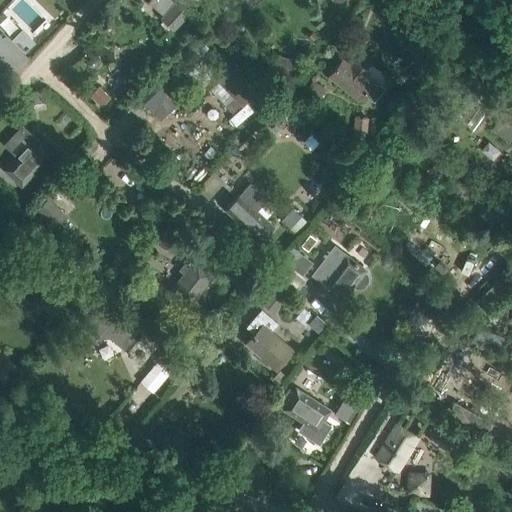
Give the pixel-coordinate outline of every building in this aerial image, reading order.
[(149,0),(148,2),(162,14),(159,17),(173,29),(198,1),(196,0),(149,0)] [(278,55),(273,72),(292,78),(297,60),(278,55)] [(363,95),(372,102),(384,87),(373,82),(365,76),(369,72),(353,60),(350,64),(342,58),(327,76),(358,101),(363,95)] [(218,81),(210,89),(225,104),(226,103),(235,112),(242,106),(259,89),(234,63),(217,80),(218,81)] [(314,81),(306,93),(318,100),(326,88),(314,81)] [(98,87),(89,95),(100,107),(109,98),(98,87)] [(44,90),(28,92),(29,103),(46,100),(44,90)] [(273,118),(266,111),(257,120),(264,127),(273,118)] [(511,113),(508,111),(495,128),(510,140),(511,137),(511,113)] [(355,117),(354,134),(367,135),(368,118),(355,117)] [(165,137),(154,147),(164,157),(175,147),(165,137)] [(2,168),(21,186),(50,156),(31,138),(2,168)] [(72,209),(87,191),(63,171),(54,181),(61,187),(55,195),(72,209)] [(260,242),(275,226),(257,210),(268,198),(250,182),(225,209),(260,242)] [(299,236),(310,224),(291,207),(280,219),(299,236)] [(289,267),(301,277),(312,261),(300,252),(289,267)] [(366,273),(365,272),(367,269),(346,253),(323,283),(345,300),(354,288),(355,288),(357,289),(358,289),(360,289),(362,288),(363,287),(365,286),(366,284),(367,283),(368,281),(368,280),(368,278),(368,276),(367,275),(366,273)] [(171,290),(182,299),(190,305),(215,273),(207,267),(196,259),(171,290)] [(488,314),(511,295),(511,282),(506,275),(476,298),(488,314)] [(255,296),(273,312),(289,293),(272,277),(255,296)] [(110,337),(124,349),(135,336),(102,307),(79,332),(91,343),(96,338),(110,337)] [(254,334),(246,343),(276,369),(292,350),(271,332),(278,323),(261,308),(246,326),(254,334)] [(139,381),(153,393),(181,359),(167,348),(139,381)] [(304,374),(298,388),(310,393),(316,379),(304,374)] [(305,421),(300,429),(321,443),(331,426),(322,420),(329,410),(296,389),(284,408),(305,421)] [(343,400),(334,413),(344,420),(354,407),(343,400)] [(374,457),(400,473),(421,437),(396,422),(374,457)] [(428,440),(446,451),(453,438),(435,427),(428,440)]
